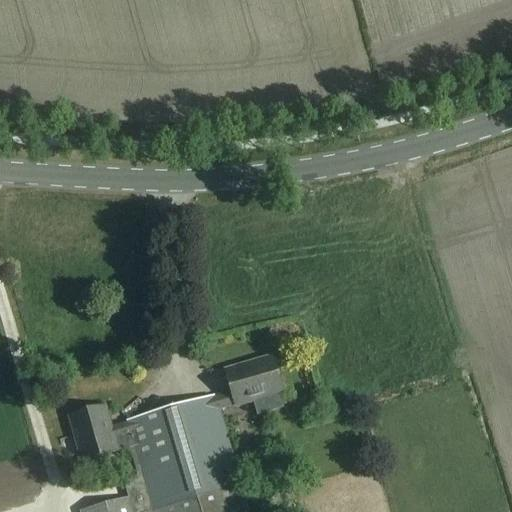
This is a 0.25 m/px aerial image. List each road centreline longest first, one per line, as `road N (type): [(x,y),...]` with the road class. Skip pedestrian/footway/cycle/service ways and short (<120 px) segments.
road 1 (primary): [(0,173),(179,183),(286,175),(511,118)]
road 2 (track): [(65,511),(0,292)]
